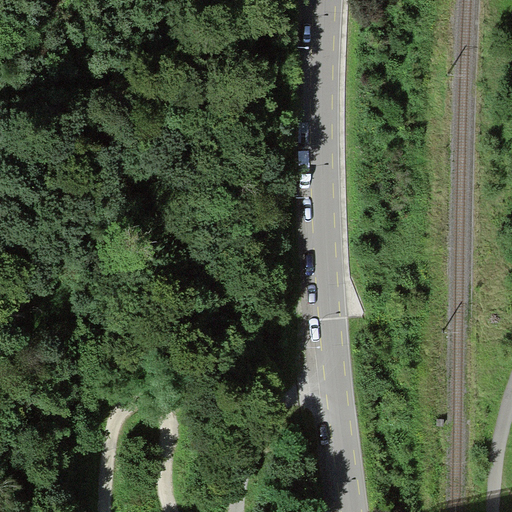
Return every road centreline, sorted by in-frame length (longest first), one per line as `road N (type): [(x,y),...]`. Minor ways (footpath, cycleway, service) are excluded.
road 1 (residential): [(351,511),(325,249),(327,0)]
road 2 (track): [(172,511),(166,407),(143,399),(120,412),(113,431),(104,511)]
road 3 (track): [(336,387),(263,410),(251,429),(237,511)]
